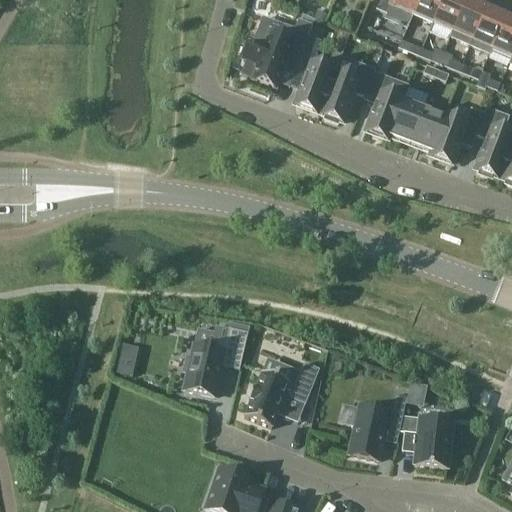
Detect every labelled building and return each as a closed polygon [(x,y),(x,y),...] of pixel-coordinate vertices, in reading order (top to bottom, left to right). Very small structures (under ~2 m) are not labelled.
[(412,18),(419,0),(380,0),(375,13),(386,17),(390,8),(412,18)] [(419,0),(412,18),(432,27),(443,0),(419,0)] [(466,1),(462,0),(443,0),(432,27),(451,35),(466,1)] [(451,35),(449,41),(469,50),(471,44),(486,10),(466,1),(451,35)] [(486,10),(471,44),(469,50),(489,58),(491,53),(506,19),(486,10)] [(317,11),(313,19),(323,23),(327,15),(317,11)] [(511,21),(506,19),(491,53),(501,57),(500,61),(509,65),(511,58),(511,21)] [(304,48),(305,48),(307,41),(294,36),(290,45),(270,38),(258,33),(253,47),(249,46),(242,62),(246,64),(241,78),(253,82),(274,90),(282,69),(294,74),(304,48)] [(307,41),(305,48),(318,53),(321,45),(308,40),(307,41)] [(305,48),(304,48),(294,74),(307,78),(295,109),(318,117),(334,76),(312,68),(318,53),(305,48)] [(409,48),(406,56),(417,60),(420,52),(409,48)] [(421,51),(418,59),(429,63),(432,55),(421,51)] [(448,71),(447,72),(458,76),(458,75),(461,68),(450,64),(448,71)] [(458,75),(458,76),(469,81),(469,80),(472,73),(461,68),(458,75)] [(334,76),(318,117),(342,126),(353,96),(364,100),(373,77),(374,74),(361,69),(356,84),(334,76)] [(425,69),(422,77),(433,82),(437,74),(425,69)] [(437,74),(433,82),(445,86),(448,79),(437,74)] [(364,100),(363,103),(375,107),(365,135),(388,143),(389,140),(404,101),(408,90),(373,77),(364,100)] [(488,83),(485,91),(496,95),(497,94),(499,87),(488,83)] [(425,109),(404,101),(389,140),(410,148),(423,114),(425,109)] [(483,118),(476,139),(487,143),(476,173),(479,174),(478,178),(491,183),(493,179),(499,182),(511,147),(511,139),(502,136),(507,121),(485,112),(483,118)] [(423,114),(410,148),(430,156),(443,121),(423,114)] [(443,120),(443,121),(430,156),(429,159),(452,167),(462,140),(474,144),(476,139),(483,118),(471,114),(465,128),(443,120)] [(511,147),(499,182),(505,184),(504,187),(511,190),(511,147)] [(215,353),(193,348),(190,361),(186,361),(183,376),(187,376),(183,393),(214,401),(221,370),(238,374),(247,337),(228,333),(226,344),(217,342),(216,348),(215,353)] [(118,367),(116,376),(131,380),(134,370),(118,367)] [(250,404),(243,420),(271,432),(276,419),(285,397),(290,399),(289,402),(304,408),(319,373),(303,367),(293,391),(288,389),(289,387),(261,376),(254,392),(252,391),(248,403),(250,404)] [(359,409),(348,458),(377,464),(381,445),(396,448),(406,402),(396,400),(392,415),(388,414),(388,415),(359,409)] [(419,421),(419,423),(409,422),(407,436),(399,435),(399,436),(417,438),(413,469),(446,473),(452,425),(419,421)] [(217,477),(204,511),(291,511),(267,504),(267,505),(260,502),(264,493),(248,488),(250,483),(226,475),(224,475),(219,473),(218,473),(217,477)]
